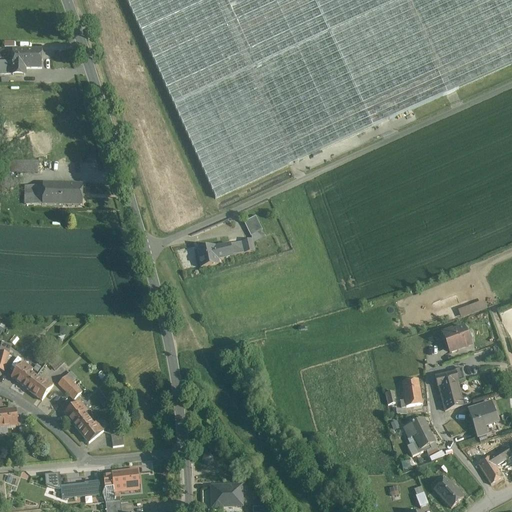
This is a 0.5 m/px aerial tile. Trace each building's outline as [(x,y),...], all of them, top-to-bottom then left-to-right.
[(126,0),(173,104),(329,33),(314,0),(126,0)] [(511,0),(402,0),(329,33),(173,104),(216,199),(511,64),(511,0)] [(314,0),(329,33),(402,0),(314,0)] [(41,50),(12,51),(12,63),(19,63),(19,59),(41,59),(41,50)] [(19,59),(19,63),(12,63),(12,75),(13,76),(24,76),(24,70),(41,70),(41,59),(19,59)] [(38,163),(8,162),(8,163),(8,173),(38,173),(38,172),(42,172),(42,164),(38,164),(38,163)] [(61,185),(43,184),(43,187),(35,187),(34,205),(60,206),(61,185)] [(82,185),(61,185),(60,206),(82,206),(82,185)] [(35,187),(23,186),(22,205),(34,205),(35,187)] [(254,217),(242,222),(249,236),(253,234),(260,231),(261,230),(254,217)] [(260,231),(253,234),(256,241),(263,237),(260,231)] [(252,240),(242,242),(245,253),(254,251),(252,240)] [(242,242),(230,245),(232,255),(245,253),(242,242)] [(230,245),(215,248),(218,259),(232,255),(230,245)] [(215,246),(197,250),(201,268),(219,264),(218,259),(215,248),(215,246)] [(458,310),(461,317),(487,308),(484,301),(458,310)] [(464,330),(444,337),(451,355),(470,347),(464,330)] [(8,355),(0,353),(0,371),(3,373),(8,355)] [(46,360),(40,355),(35,362),(41,366),(46,360)] [(23,363),(11,379),(26,390),(27,390),(36,378),(36,377),(30,373),(32,371),(29,368),(23,363)] [(462,371),(455,373),(456,375),(458,384),(465,382),(462,371)] [(78,382),(69,372),(65,377),(66,378),(71,383),(74,386),(78,382)] [(456,375),(435,381),(438,389),(439,389),(457,384),(458,384),(456,375)] [(46,385),(36,378),(27,390),(42,402),(54,387),(48,383),(46,385)] [(66,378),(58,385),(63,390),(71,383),(66,378)] [(418,382),(402,385),(407,409),(422,407),(418,382)] [(71,383),(63,390),(68,395),(76,388),(74,386),(71,383)] [(457,384),(439,389),(443,407),(462,402),(462,401),(457,384)] [(68,395),(67,397),(71,401),(80,393),(76,388),(68,395)] [(392,394),(385,396),(388,408),(396,406),(392,394)] [(468,399),(462,401),(462,402),(464,408),(470,406),(468,399)] [(462,402),(443,407),(445,413),(464,408),(462,402)] [(84,408),(80,403),(65,415),(77,429),(89,420),(81,411),(84,408)] [(491,406),(468,413),(476,439),(486,436),(483,426),(496,422),(491,406)] [(16,410),(0,412),(0,434),(7,434),(6,428),(17,427),(16,410)] [(96,429),(89,420),(77,429),(89,444),(104,432),(99,427),(96,429)] [(423,421),(413,426),(412,426),(412,427),(404,431),(409,441),(415,438),(414,438),(427,431),(423,421)] [(427,431),(414,438),(415,438),(409,441),(407,442),(410,448),(412,447),(417,457),(424,453),(424,454),(431,451),(429,447),(434,445),(427,431)] [(121,433),(110,434),(112,448),(123,447),(121,433)] [(505,449),(490,459),(489,459),(477,466),(491,487),(502,479),(495,468),(511,458),(505,449)] [(432,452),(427,455),(429,460),(439,455),(437,450),(432,452)] [(216,469),(213,451),(205,453),(207,470),(216,469)] [(439,455),(429,460),(431,464),(444,460),(441,454),(439,455)] [(416,460),(401,464),(403,473),(419,469),(416,460)] [(511,467),(510,463),(503,467),(508,476),(511,473),(511,467)] [(112,475),(103,475),(105,489),(102,494),(103,497),(105,503),(115,502),(114,500),(116,499),(115,496),(114,495),(114,493),(139,490),(137,471),(112,473),(112,475)] [(446,481),(433,493),(451,511),(464,499),(446,481)] [(99,483),(85,485),(86,497),(91,496),(92,498),(101,497),(99,483)] [(85,485),(59,487),(60,499),(86,497),(85,485)] [(241,486),(211,487),(212,509),(214,510),(221,510),(223,508),(222,504),(242,503),(241,486)] [(421,488),(413,491),(416,497),(423,495),(421,488)] [(416,497),(420,509),(428,506),(423,494),(423,495),(416,497)] [(115,502),(105,503),(105,511),(120,511),(119,502),(115,502)]
